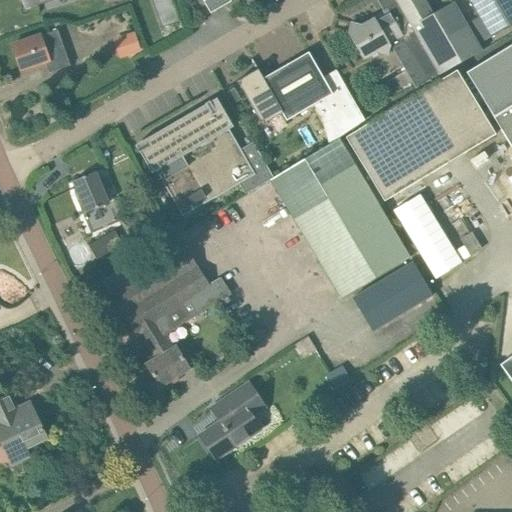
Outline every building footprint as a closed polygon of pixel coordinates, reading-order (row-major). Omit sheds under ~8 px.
[(203,0),(205,1),(204,2),(211,14),(231,1),(231,0),(203,0)] [(351,23),(348,34),(364,60),(377,52),(387,55),(390,44),(397,40),(413,68),(418,65),(428,82),(482,51),(466,23),(454,2),(433,14),(424,0),(392,0),(389,12),(388,9),(373,18),(373,19),(361,26),(351,23)] [(496,43),(492,36),(511,24),(511,0),(468,0),(479,17),(466,23),(482,51),(496,43)] [(177,9),(160,15),(163,26),(181,20),(177,9)] [(49,73),(70,66),(58,30),(12,46),(21,70),(45,62),(49,73)] [(116,58),(139,53),(134,32),(111,37),(116,58)] [(511,44),(466,73),(492,115),(511,103),(511,44)] [(336,70),(323,78),(309,53),(296,60),(295,60),(263,78),(252,59),(251,60),(257,70),(237,81),(263,125),(282,113),(287,121),(314,105),(316,109),(314,110),(323,125),(324,125),(324,124),(334,118),(344,134),(365,120),(336,70)] [(384,202),(495,134),(457,70),(346,138),(384,202)] [(234,87),(225,93),(233,105),(242,99),(234,87)] [(217,98),(136,145),(152,174),(157,171),(183,216),(239,184),(245,194),(245,195),(270,180),(270,179),(273,178),(253,143),(241,150),(229,129),(233,127),(217,98)] [(511,103),(492,115),(511,147),(511,103)] [(400,240),(341,141),(339,138),(273,178),(270,179),(341,298),(410,257),(400,240)] [(86,213),(108,203),(103,191),(111,188),(108,179),(100,182),(95,172),(73,181),(86,213)] [(462,263),(420,195),(394,211),(436,279),(462,263)] [(89,246),(97,259),(123,245),(114,231),(89,246)] [(209,285),(178,234),(103,281),(135,333),(137,332),(136,331),(138,331),(148,347),(166,336),(165,335),(231,294),(221,278),(209,285)] [(372,331),(432,296),(412,262),(353,298),(372,331)] [(302,338),(333,389),(353,377),(356,375),(316,330),(302,338)] [(190,369),(176,346),(173,347),(166,336),(148,347),(155,359),(146,364),(160,387),(190,369)] [(511,355),(499,365),(511,382),(511,355)] [(220,421),(204,432),(221,457),(238,445),(238,447),(263,430),(254,416),(267,408),(261,399),(259,399),(248,383),(222,401),(214,406),(211,408),(212,410),(220,421)] [(11,395),(0,400),(0,437),(4,446),(10,443),(16,454),(27,448),(47,439),(34,411),(20,418),(16,410),(18,409),(17,408),(17,407),(11,395)]
